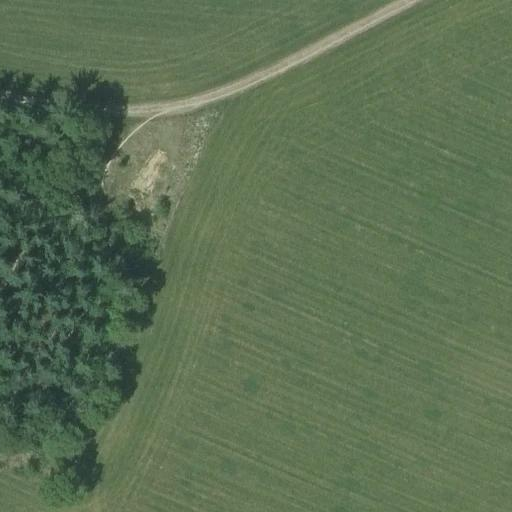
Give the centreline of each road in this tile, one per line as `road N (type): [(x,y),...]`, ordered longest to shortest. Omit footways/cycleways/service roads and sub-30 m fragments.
road 1 (track): [(443,0),(209,107),(148,116)]
road 2 (track): [(148,116),(0,93)]
